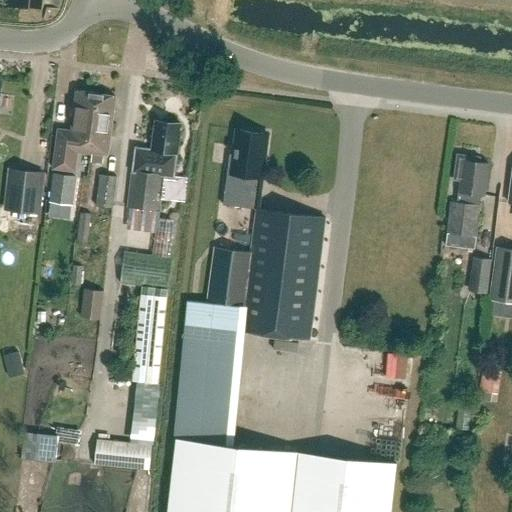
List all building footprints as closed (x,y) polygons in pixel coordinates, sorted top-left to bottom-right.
[(98,94),(99,94),(76,91),(71,131),(58,129),(53,169),(70,171),(73,151),(91,154),(91,152),(98,94)] [(115,97),(99,94),(98,94),(91,152),(108,155),(115,97)] [(159,212),(163,177),(173,178),(175,166),(176,156),(180,124),(156,121),(152,151),(136,149),(129,208),(159,212)] [(259,209),(267,133),(237,130),(234,154),(229,154),(223,205),(255,208),(259,209)] [(484,196),(488,164),(479,163),(479,158),(458,156),(454,180),(461,181),(459,192),(458,192),(457,203),(451,202),(447,234),(475,237),(479,206),(474,205),(476,194),(484,196)] [(40,214),(45,173),(9,168),(4,210),(40,214)] [(72,204),(76,177),(54,174),(50,201),(72,204)] [(113,208),(117,177),(101,175),(97,206),(113,208)] [(238,332),(310,341),(326,218),(255,208),(256,209),(251,253),(215,248),(208,303),(187,301),(182,358),(235,363),(238,332)] [(88,243),(91,214),(81,212),(77,242),(88,243)] [(158,384),(177,221),(157,218),(152,256),(125,252),(120,283),(143,286),(133,381),(158,384)] [(511,302),(511,248),(496,247),(489,300),(511,302)] [(487,294),(491,259),(473,257),(469,292),(487,294)] [(101,319),(104,291),(85,289),(81,317),(101,319)] [(483,373),(480,390),(497,393),(500,376),(483,373)] [(176,438),(168,511),(289,511),(296,452),(176,438)] [(149,470),(151,445),(97,439),(95,465),(149,470)]
